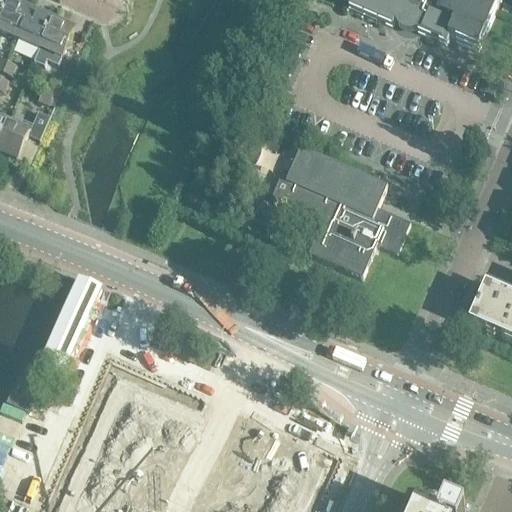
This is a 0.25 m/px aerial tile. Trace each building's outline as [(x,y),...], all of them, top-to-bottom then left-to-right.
[(0,0),(0,25),(9,5),(0,0)] [(352,0),(348,10),(393,30),(395,25),(397,28),(399,31),(401,33),(404,35),(407,36),(410,36),(413,36),(416,34),(447,48),(449,42),(479,54),(502,0),(352,0)] [(19,42),(31,13),(30,13),(30,14),(9,5),(0,25),(0,33),(18,41),(18,42),(19,42)] [(41,51),(53,24),(31,14),(31,13),(19,42),(41,51)] [(73,33),(53,24),(41,51),(53,56),(49,65),(59,68),(62,61),(75,32),(74,32),(73,33)] [(0,74),(4,76),(9,65),(1,62),(0,63),(0,74)] [(16,69),(9,65),(4,76),(12,80),(16,69)] [(9,85),(2,82),(0,85),(0,94),(5,96),(9,85)] [(45,88),(42,96),(53,101),(57,93),(45,88)] [(50,109),(53,101),(42,96),(39,104),(50,109)] [(19,131),(8,126),(0,144),(0,155),(17,163),(18,164),(28,139),(40,145),(50,121),(39,116),(33,129),(22,124),(19,131)] [(0,144),(8,126),(0,122),(0,144)] [(324,227),(309,260),(363,283),(377,250),(397,259),(411,228),(390,219),(389,222),(384,220),(377,216),(388,190),(301,153),(287,186),(280,183),(271,204),(324,227)] [(511,304),(505,302),(506,301),(500,298),(499,299),(490,295),(490,294),(487,293),(470,330),(511,348),(511,304)] [(114,368),(51,511),(315,511),(336,465),(114,368)]
